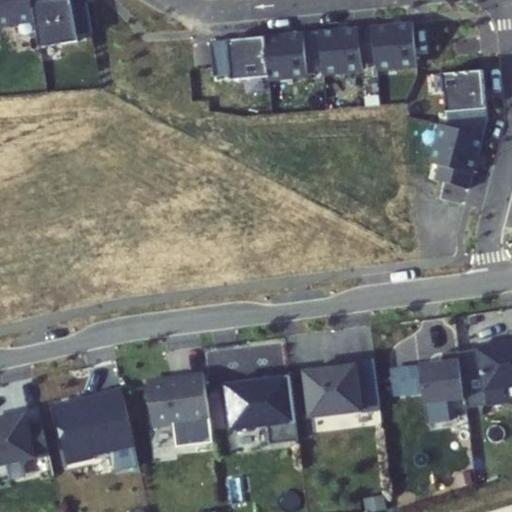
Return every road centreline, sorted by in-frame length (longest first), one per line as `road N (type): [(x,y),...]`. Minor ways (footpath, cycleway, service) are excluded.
road 1 (residential): [(0,355),(135,328),(477,282)]
road 2 (residential): [(333,0),(215,10),(179,0)]
road 3 (residential): [(511,148),(477,282)]
